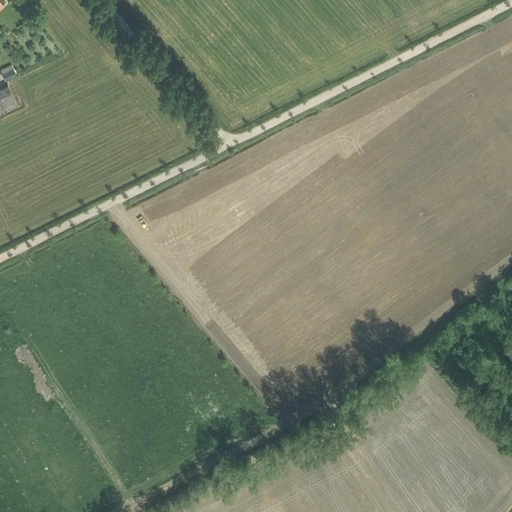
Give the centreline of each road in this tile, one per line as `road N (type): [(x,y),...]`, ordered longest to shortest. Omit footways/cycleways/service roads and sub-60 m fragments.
road 1 (track): [(511,0),(0,256)]
road 2 (unclassified): [(230,143),(103,0)]
